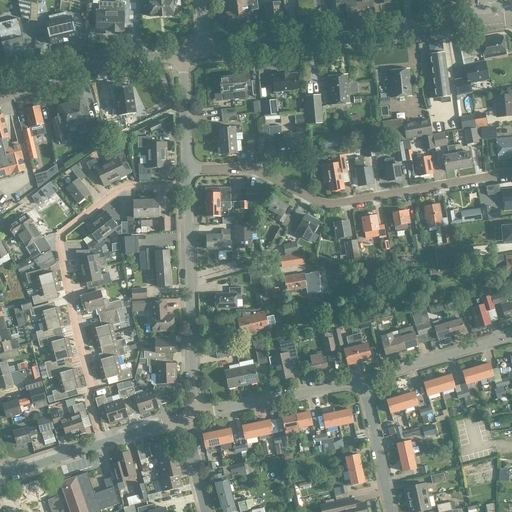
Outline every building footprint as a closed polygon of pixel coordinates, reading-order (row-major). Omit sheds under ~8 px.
[(172,0),(148,0),(150,17),(173,15),(172,0)] [(222,0),(226,27),(251,24),(249,11),(258,10),(256,0),(222,0)] [(286,0),(279,0),(280,2),(263,4),(265,22),(282,20),(281,11),(288,10),(286,0)] [(319,3),(314,3),(313,0),(295,0),(297,10),(295,11),(296,19),(320,16),(319,3)] [(335,0),(336,11),(346,10),(347,18),(357,17),(356,4),(355,4),(354,0),(335,0)] [(356,4),(357,17),(373,15),(372,5),(371,0),(354,0),(355,4),(356,4)] [(18,1),(22,19),(31,22),(32,4),(18,1)] [(114,4),(114,11),(97,11),(96,29),(95,29),(95,33),(105,34),(105,31),(110,31),(110,32),(119,32),(119,31),(123,31),(124,4),(111,3),(111,4),(114,4)] [(72,16),(59,17),(61,41),(74,40),(72,16)] [(59,17),(45,18),(47,42),(61,41),(59,17)] [(19,52),(25,50),(26,52),(18,18),(0,22),(0,36),(5,57),(6,57),(5,55),(12,53),(11,50),(18,48),(19,52)] [(461,52),(481,48),(484,59),(506,55),(502,35),(480,39),(480,41),(460,44),(461,52)] [(101,53),(92,53),(92,65),(101,65),(101,53)] [(435,98),(450,96),(444,53),(429,55),(435,98)] [(485,73),(486,73),(484,62),(466,65),(469,79),(455,81),(457,95),(471,92),(469,82),(486,78),(485,73)] [(409,69),(389,71),(392,97),(411,95),(409,69)] [(452,81),(461,79),(460,71),(451,72),(452,81)] [(234,92),(241,92),(242,96),(247,96),(246,87),(250,86),(249,74),(245,75),(245,74),(232,75),(234,92)] [(272,76),(274,92),(298,90),(296,74),(272,76)] [(347,74),(328,76),(330,104),(350,102),(347,74)] [(234,97),(234,92),(232,75),(219,77),(221,99),(225,98),(226,101),(234,100),(234,97)] [(131,86),(114,88),(117,116),(135,114),(131,86)] [(318,91),(304,93),(307,120),(321,119),(318,91)] [(511,96),(511,94),(495,95),(497,116),(511,115),(511,96)] [(414,105),(414,101),(386,102),(386,96),(376,97),(376,101),(384,101),(384,109),(407,109),(406,106),(414,105)] [(69,100),(76,125),(83,123),(85,130),(90,128),(91,133),(100,130),(97,118),(89,120),(88,115),(86,107),(84,100),(79,101),(78,97),(69,100)] [(68,127),(76,125),(69,100),(59,103),(60,106),(56,107),(58,115),(50,117),(57,142),(66,139),(65,135),(70,134),(68,127)] [(277,114),(276,100),(262,102),(263,116),(277,114)] [(29,127),(32,126),(33,128),(38,127),(38,125),(43,124),(39,106),(25,109),(29,127)] [(190,127),(206,127),(206,113),(190,113),(190,127)] [(474,115),(475,127),(486,125),(484,113),(474,115)] [(127,130),(127,129),(126,119),(125,119),(124,115),(119,116),(119,119),(101,122),(109,138),(127,130)] [(360,125),(358,115),(349,116),(350,126),(360,125)] [(475,127),(474,115),(460,117),(462,129),(475,127)] [(0,177),(25,170),(19,145),(9,148),(6,138),(8,138),(3,116),(0,116),(0,177)] [(390,141),(402,139),(409,138),(432,135),(429,120),(403,125),(402,119),(382,123),(385,142),(390,141)] [(151,131),(162,127),(159,121),(149,126),(151,131)] [(306,124),(295,124),(296,133),(307,132),(306,124)] [(269,127),(269,141),(278,141),(279,151),(300,150),(299,133),(281,135),(281,126),(269,127)] [(479,140),(496,139),(495,126),(487,126),(464,130),(467,144),(479,142),(479,140)] [(241,127),(235,128),(235,127),(218,128),(219,141),(236,140),(235,134),(242,133),(241,127)] [(384,137),(382,128),(370,130),(371,139),(384,137)] [(30,159),(37,158),(30,129),(23,131),(30,159)] [(441,146),(442,150),(448,149),(447,147),(445,133),(433,135),(433,136),(433,137),(435,147),(441,146)] [(146,155),(167,154),(166,143),(150,143),(150,137),(137,138),(138,148),(146,148),(146,155)] [(423,149),(435,147),(433,137),(421,138),(423,149)] [(511,137),(496,139),(497,159),(511,158),(511,137)] [(264,153),(263,142),(262,138),(256,139),(257,154),(264,153)] [(236,140),(219,141),(220,154),(236,153),(236,140)] [(402,142),(395,143),(398,162),(405,161),(402,142)] [(471,166),(468,151),(468,146),(462,147),(462,144),(454,145),(458,169),(471,166)] [(458,169),(454,145),(447,147),(448,149),(449,155),(443,156),(445,171),(458,169)] [(110,152),(113,158),(106,162),(115,180),(127,175),(122,166),(127,163),(124,157),(123,153),(120,147),(110,152)] [(366,158),(375,157),(373,147),(365,148),(366,158)] [(407,160),(411,160),(413,159),(412,155),(411,150),(404,151),(406,160),(407,160)] [(362,157),(361,151),(346,154),(347,160),(354,159),(357,177),(352,178),(353,187),(358,186),(359,186),(373,184),(370,167),(365,168),(363,157),(362,157)] [(167,154),(146,155),(146,164),(138,164),(138,175),(158,174),(158,168),(167,168),(167,154)] [(422,154),(412,155),(413,159),(411,160),(414,177),(432,174),(430,156),(424,157),(422,154)] [(344,189),(341,173),(347,172),(344,155),(335,156),(336,163),(321,166),(324,183),(328,182),(330,191),(344,189)] [(393,158),(385,159),(386,166),(385,166),(388,181),(401,179),(398,164),(394,164),(393,158)] [(91,174),(97,171),(104,186),(115,180),(106,162),(98,165),(95,159),(86,163),(91,174)] [(72,172),(78,178),(66,187),(78,203),(90,193),(81,181),(86,177),(80,169),(77,164),(64,173),(67,176),(72,172)] [(47,180),(47,178),(46,173),(34,177),(36,186),(37,189),(47,180)] [(265,187),(246,188),(246,202),(266,201),(265,187)] [(205,202),(230,202),(230,188),(205,188),(205,202)] [(511,188),(502,190),(503,207),(511,205),(511,188)] [(150,196),(145,197),(146,226),(152,226),(151,217),(158,217),(157,200),(150,200),(150,196)] [(133,201),(133,215),(127,216),(127,223),(127,234),(133,234),(133,222),(134,222),(134,217),(141,217),(141,226),(146,226),(145,197),(140,197),(140,200),(133,201)] [(282,222),(286,215),(283,214),(288,205),(274,198),(268,209),(278,214),(276,219),(282,222)] [(230,202),(205,202),(205,217),(220,217),(220,216),(228,216),(228,210),(230,210),(230,202)] [(424,207),(427,221),(428,227),(441,225),(438,205),(424,207)] [(482,207),(484,220),(492,219),(490,206),(482,207)] [(448,226),(448,227),(458,225),(458,224),(462,224),(462,222),(481,220),(480,209),(460,212),(461,218),(456,219),(454,210),(446,211),(449,226),(448,226)] [(127,234),(127,223),(121,223),(121,225),(118,227),(105,210),(95,218),(107,234),(114,229),(118,235),(127,234)] [(391,227),(394,227),(395,231),(410,229),(407,210),(399,211),(399,210),(393,211),(394,212),(392,213),(393,219),(390,220),(391,227)] [(41,255),(34,260),(36,264),(38,266),(41,269),(51,266),(56,263),(51,249),(44,237),(42,238),(33,225),(33,224),(26,213),(16,219),(24,231),(27,232),(41,255)] [(309,240),(319,222),(305,215),(299,225),(295,223),(291,230),(309,240)] [(362,218),(364,232),(366,239),(379,237),(379,239),(386,238),(384,225),(377,226),(375,216),(362,218)] [(85,226),(94,238),(87,244),(88,250),(101,247),(105,244),(101,239),(107,234),(95,218),(85,226)] [(14,238),(16,237),(20,242),(22,240),(26,246),(27,246),(29,249),(27,250),(32,256),(34,260),(41,255),(27,232),(24,231),(16,219),(6,226),(9,230),(7,230),(11,235),(12,235),(14,238)] [(169,219),(159,219),(159,231),(170,231),(169,219)] [(347,220),(335,223),(337,238),(350,236),(347,220)] [(511,225),(511,223),(503,224),(503,226),(504,240),(504,243),(511,242),(511,225)] [(236,224),(236,249),(252,249),(252,240),(259,240),(257,228),(252,228),(252,224),(236,224)] [(458,225),(448,227),(449,235),(459,233),(458,225)] [(277,226),(269,241),(277,245),(285,231),(277,226)] [(449,235),(448,227),(448,226),(440,228),(443,244),(451,242),(449,235)] [(229,229),(221,230),(221,235),(206,235),(207,249),(217,248),(217,251),(226,251),(226,240),(230,240),(229,229)] [(421,249),(418,235),(411,236),(414,250),(421,249)] [(138,253),(137,237),(123,237),(124,254),(138,253)] [(344,242),(347,260),(361,258),(357,240),(344,242)] [(389,249),(388,240),(381,242),(383,251),(389,249)] [(296,243),(283,245),(285,254),(298,252),(296,243)] [(88,250),(89,256),(76,258),(79,271),(99,267),(97,258),(103,257),(104,260),(111,258),(109,251),(102,253),(101,247),(88,250)] [(472,259),(470,247),(435,253),(437,265),(472,259)] [(152,269),(152,270),(170,269),(170,265),(172,264),(171,259),(169,259),(169,250),(163,251),(163,248),(147,249),(148,269),(152,269)] [(282,268),(304,264),(302,253),(280,257),(282,268)] [(32,256),(23,262),(17,266),(19,271),(36,264),(34,260),(32,256)] [(496,266),(505,265),(506,273),(511,271),(511,256),(504,257),(504,256),(495,257),(496,266)] [(454,265),(429,270),(431,280),(456,275),(454,265)] [(82,283),(98,280),(99,286),(111,283),(109,273),(101,275),(99,267),(79,271),(82,283)] [(36,281),(38,286),(57,281),(55,271),(40,275),(39,269),(25,273),(28,283),(36,281)] [(171,286),(170,269),(152,270),(152,275),(150,275),(150,280),(152,279),(152,280),(158,279),(158,287),(171,286)] [(10,290),(19,288),(14,272),(5,275),(10,290)] [(289,275),(284,276),(286,292),(291,292),(291,289),(305,287),(306,288),(316,286),(317,291),(328,290),(326,277),(315,279),(315,283),(305,284),(304,273),(289,275)] [(60,291),(57,281),(38,286),(40,294),(31,296),(34,304),(51,300),(49,294),(60,291)] [(474,295),(499,292),(497,283),(473,287),(474,295)] [(235,294),(241,294),(241,288),(229,288),(229,294),(215,294),(216,308),(236,307),(235,294)] [(146,289),(131,289),(131,300),(147,299),(146,289)] [(116,309),(116,310),(122,308),(131,306),(129,300),(120,302),(120,300),(108,303),(107,299),(102,300),(100,291),(82,296),(86,309),(95,307),(97,315),(99,314),(116,309)] [(504,292),(490,297),(492,304),(507,300),(504,292)] [(478,307),(471,309),(477,328),(478,327),(479,330),(485,328),(484,326),(490,324),(486,311),(493,309),(489,296),(476,300),(478,307)] [(264,300),(256,302),(257,308),(265,307),(264,300)] [(46,304),(31,308),(29,301),(20,304),(23,312),(29,310),(31,316),(39,314),(42,322),(62,316),(59,307),(48,310),(46,304)] [(172,315),(166,315),(165,302),(151,303),(152,316),(151,316),(152,332),(173,331),(172,315)] [(511,302),(508,303),(507,302),(500,304),(504,319),(511,316),(511,302)] [(417,308),(425,334),(432,332),(424,306),(417,308)] [(410,309),(418,336),(425,334),(417,308),(410,309)] [(94,338),(113,333),(111,325),(120,323),(116,310),(116,309),(99,314),(103,326),(92,329),(94,338)] [(255,331),(260,330),(269,328),(265,311),(235,319),(239,335),(242,335),(243,338),(256,334),(255,331)] [(372,317),(374,323),(392,319),(391,313),(372,317)] [(35,332),(38,339),(55,335),(53,329),(64,326),(62,316),(42,322),(44,329),(35,332)] [(361,329),(372,327),(370,316),(359,319),(361,329)] [(447,323),(450,335),(464,331),(460,319),(447,323)] [(437,339),(450,335),(447,323),(439,326),(438,321),(432,323),(433,327),(437,339)] [(408,330),(409,335),(401,337),(404,349),(418,345),(413,328),(408,330)] [(6,329),(0,330),(0,353),(19,348),(16,339),(11,340),(8,329),(6,329)] [(332,331),(336,347),(343,346),(339,329),(332,331)] [(123,347),(126,346),(124,338),(116,341),(113,333),(94,338),(97,348),(108,345),(110,350),(122,347),(123,347)] [(391,353),(404,349),(401,337),(393,339),(392,333),(381,337),(382,343),(385,355),(391,353)] [(366,344),(361,345),(360,342),(362,341),(360,334),(352,336),(358,362),(370,359),(366,344)] [(56,341),(55,335),(38,339),(40,347),(48,345),(50,353),(70,347),(67,338),(56,341)] [(143,351),(143,352),(141,352),(140,358),(144,358),(144,357),(164,358),(164,353),(175,352),(175,342),(167,342),(167,336),(154,337),(154,340),(150,340),(151,351),(143,351)] [(358,362),(352,336),(346,338),(348,348),(343,350),(347,365),(358,362)] [(221,349),(232,346),(229,338),(219,340),(213,342),(215,351),(221,349)] [(323,340),(325,352),(327,352),(329,362),(335,361),(333,351),(334,351),(332,339),(323,340)] [(276,380),(292,376),(289,364),(297,362),(292,340),(284,341),(287,353),(268,357),(270,366),(273,365),(276,380)] [(265,354),(262,341),(254,342),(257,355),(265,354)] [(100,370),(119,364),(117,357),(125,355),(124,353),(137,349),(135,345),(126,347),(126,346),(123,347),(122,347),(110,350),(106,351),(108,357),(97,360),(100,370)] [(44,363),(46,370),(63,366),(62,360),(73,357),(70,347),(50,353),(52,360),(44,363)] [(234,347),(215,351),(217,359),(236,355),(234,347)] [(308,354),(309,361),(312,372),(327,369),(324,358),(322,359),(320,351),(308,354)] [(155,374),(176,374),(176,364),(164,364),(164,358),(144,357),(144,358),(140,358),(138,364),(146,364),(147,366),(151,366),(152,374),(155,374)] [(0,376),(16,372),(14,366),(8,367),(5,359),(0,360),(0,376)] [(26,362),(30,374),(35,372),(31,361),(26,362)] [(489,363),(476,367),(479,380),(487,378),(488,383),(493,381),(494,379),(489,363)] [(134,370),(130,371),(129,367),(126,368),(125,364),(119,366),(119,364),(100,370),(102,380),(116,376),(118,381),(131,377),(132,378),(134,370)] [(254,364),(239,367),(243,385),(257,382),(254,364)] [(243,385),(239,367),(239,365),(229,367),(230,369),(225,370),(229,388),(243,385)] [(65,372),(63,366),(46,370),(46,371),(47,375),(48,378),(56,376),(59,384),(78,378),(76,369),(65,372)] [(479,380),(476,367),(462,371),(466,384),(479,380)] [(11,380),(17,379),(16,372),(0,376),(0,388),(6,387),(7,389),(13,387),(11,380)] [(154,387),(174,401),(173,384),(176,384),(176,374),(155,374),(155,384),(154,387)] [(437,379),(441,392),(455,388),(451,375),(437,379)] [(26,392),(29,391),(42,387),(39,378),(23,382),(26,392)] [(78,378),(59,384),(60,389),(52,391),(53,395),(54,401),(68,398),(67,392),(81,388),(78,378)] [(441,392),(437,379),(423,383),(427,396),(441,392)] [(140,414),(149,411),(143,392),(135,394),(135,393),(133,386),(132,386),(130,381),(123,383),(125,388),(131,405),(136,403),(139,412),(140,414)] [(120,399),(113,402),(119,421),(128,418),(127,415),(125,407),(131,405),(125,388),(123,383),(116,385),(118,391),(119,394),(120,399)] [(42,387),(29,391),(31,397),(33,405),(46,401),(42,387)] [(143,392),(149,411),(159,408),(158,405),(174,401),(154,387),(153,389),(143,392)] [(497,399),(500,398),(506,397),(503,387),(494,389),(497,399)] [(400,397),(404,409),(417,405),(413,393),(400,397)] [(119,421),(113,402),(107,403),(105,395),(95,398),(99,412),(105,410),(109,424),(119,421)] [(28,409),(26,404),(29,403),(28,397),(17,400),(3,404),(6,417),(21,413),(21,412),(28,409)] [(404,409),(400,397),(386,401),(390,414),(404,409)] [(426,408),(425,409),(427,415),(433,413),(428,398),(423,400),(426,408)] [(75,414),(70,416),(76,435),(85,432),(81,418),(86,416),(82,403),(72,406),(75,414)] [(66,438),(76,435),(70,416),(64,418),(62,409),(50,413),(54,427),(62,424),(66,438)] [(430,425),(427,415),(425,409),(419,411),(424,427),(430,425)] [(336,413),(339,425),(352,423),(350,410),(336,413)] [(298,428),(305,426),(306,432),(313,430),(309,412),(295,415),(298,428)] [(339,425),(336,413),(322,416),(325,428),(339,425)] [(280,438),(281,444),(282,448),(288,447),(285,436),(299,433),(298,428),(295,415),(281,418),(284,430),(278,432),(280,438)] [(54,430),(50,416),(36,420),(40,434),(54,430)] [(270,420),(256,423),(259,436),(272,433),(270,420)] [(245,439),(259,436),(256,423),(242,426),(245,439)] [(402,432),(401,426),(395,428),(394,427),(388,428),(390,436),(396,435),(396,434),(402,432)] [(423,429),(425,436),(436,433),(434,426),(423,429)] [(35,427),(27,429),(27,428),(13,432),(17,445),(31,441),(30,435),(37,433),(35,427)] [(216,432),(219,445),(233,442),(230,429),(216,432)] [(219,445),(216,432),(202,435),(205,452),(213,450),(212,446),(219,445)] [(280,444),(281,444),(280,438),(273,440),(276,456),(282,455),(280,444)] [(350,440),(352,446),(358,445),(358,444),(357,438),(350,440)] [(173,452),(171,440),(151,445),(154,457),(156,457),(156,456),(173,452)] [(400,458),(413,455),(410,441),(397,444),(400,458)] [(156,456),(156,457),(159,468),(178,463),(175,451),(173,452),(156,456)] [(129,452),(115,456),(118,465),(112,467),(117,484),(123,482),(122,479),(135,475),(129,452)] [(218,468),(223,467),(221,461),(222,461),(221,453),(211,456),(212,462),(208,463),(209,470),(218,468)] [(348,471),(361,468),(358,455),(345,457),(348,471)] [(413,455),(400,458),(403,471),(416,469),(413,455)] [(159,468),(162,479),(179,475),(179,476),(181,475),(178,463),(159,468)] [(230,466),(232,474),(245,470),(243,463),(230,466)] [(364,482),(361,468),(348,471),(350,479),(346,480),(347,486),(364,482)] [(95,498),(94,494),(87,473),(59,482),(69,511),(100,511),(99,511),(99,509),(95,498)] [(443,474),(430,476),(432,485),(445,482),(445,481),(449,480),(448,473),(443,474)] [(220,474),(214,476),(219,496),(230,493),(227,481),(222,482),(220,474)] [(162,479),(160,480),(163,492),(182,487),(179,476),(179,475),(162,479)] [(140,500),(147,498),(143,484),(136,486),(140,500)] [(407,501),(428,497),(425,484),(404,488),(407,501)] [(333,489),(334,495),(348,492),(346,486),(333,489)] [(99,511),(100,511),(119,504),(114,487),(94,494),(95,498),(99,509),(99,511)] [(147,495),(149,501),(162,498),(161,492),(147,495)] [(233,506),(230,493),(219,496),(223,511),(229,511),(229,508),(233,506)] [(63,511),(58,496),(47,500),(51,511),(63,511)] [(428,497),(407,501),(409,511),(417,511),(430,509),(428,497)] [(354,505),(353,499),(320,506),(321,511),(366,511),(364,503),(354,505)] [(437,505),(438,511),(446,511),(451,511),(455,510),(453,503),(450,503),(449,503),(437,505)]
